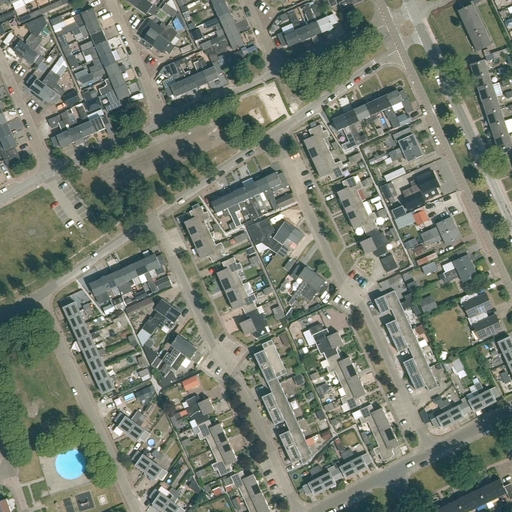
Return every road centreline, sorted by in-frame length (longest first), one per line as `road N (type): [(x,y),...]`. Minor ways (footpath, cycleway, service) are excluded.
road 1 (residential): [(432,453),(360,303),(341,287),(275,131)]
road 2 (residential): [(297,511),(152,216)]
road 3 (unclassified): [(399,48),(511,293)]
road 4 (unclassified): [(137,511),(38,297)]
road 5 (unclassified): [(511,228),(421,32)]
road 6 (unclassified): [(152,216),(275,131)]
road 7 (unclassified): [(275,131),(399,48)]
road 8 (unclassified): [(38,297),(152,216)]
road 9 (residential): [(164,122),(109,0)]
road 10 (unclassified): [(49,171),(164,122)]
road 11 (unclassified): [(164,122),(278,73)]
road 12 (residential): [(49,171),(0,58)]
road 13 (unclassified): [(278,73),(388,21)]
